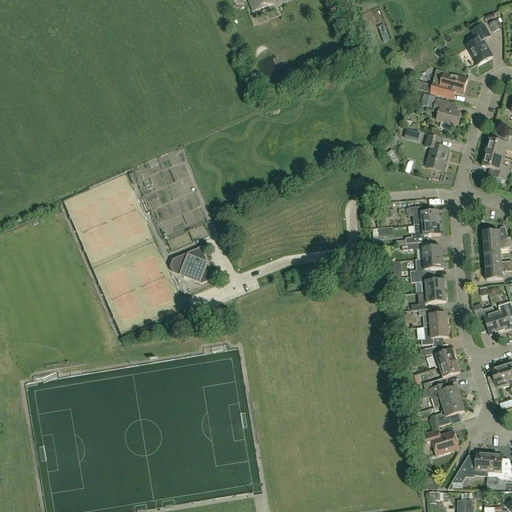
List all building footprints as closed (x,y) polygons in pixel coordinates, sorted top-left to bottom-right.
[(247,0),(253,13),(273,5),(270,0),(247,0)] [(483,41),(490,37),(484,26),(473,32),(477,39),(467,46),(478,66),(493,57),(483,41)] [(448,63),(459,56),(453,46),(442,53),(448,63)] [(288,57),(277,61),(281,71),(291,68),(288,57)] [(431,95),(446,99),(454,102),(456,94),(463,96),(468,80),(445,74),(441,89),(434,87),(431,95)] [(435,108),(437,102),(435,102),(435,98),(424,95),(421,106),(433,109),(433,108),(435,108)] [(437,122),(441,123),(440,128),(441,130),(448,132),(450,131),(451,126),(457,128),(461,114),(455,113),(457,106),(437,101),(437,102),(435,108),(434,112),(439,113),(437,122)] [(442,141),(429,137),(426,147),(432,149),(426,169),(444,173),(450,151),(440,148),(442,141)] [(490,141),(487,154),(504,159),(506,151),(511,152),(511,139),(504,137),(502,144),(490,141)] [(502,167),(504,159),(487,154),(483,168),(495,171),(493,178),(506,181),(509,169),(502,167)] [(427,214),(426,208),(410,209),(408,209),(408,217),(414,216),(415,227),(440,225),(439,212),(427,214)] [(441,236),(440,225),(415,227),(415,233),(412,233),(412,237),(407,238),(406,239),(406,245),(408,245),(420,244),(429,243),(428,237),(441,236)] [(483,233),(484,245),(511,243),(511,238),(500,239),(499,232),(483,233)] [(511,248),(511,243),(484,245),(485,257),(501,256),(501,249),(511,248)] [(206,261),(201,248),(188,254),(181,272),(183,278),(201,285),(214,279),(209,267),(206,266),(205,264),(206,261)] [(442,248),(432,249),(423,250),(424,261),(443,260),(442,248)] [(511,262),(502,263),(501,256),(485,257),(486,269),(511,267),(511,262)] [(443,270),(443,260),(424,261),(425,272),(443,270)] [(511,267),(486,269),(487,282),(503,280),(503,273),(511,272),(511,267)] [(424,283),(423,278),(411,279),(412,284),(422,283),(423,295),(445,293),(444,282),(424,283)] [(446,303),(445,293),(423,295),(424,305),(415,306),(415,304),(409,305),(410,310),(408,311),(409,312),(412,312),(426,311),(426,305),(446,303)] [(501,313),(495,315),(501,333),(511,330),(510,325),(511,324),(511,306),(511,304),(499,307),(501,313)] [(501,333),(495,315),(489,317),(487,311),(483,312),(482,308),(474,311),(481,334),(488,332),(490,337),(501,333)] [(426,311),(412,312),(413,318),(420,317),(423,317),(424,329),(448,327),(447,315),(442,315),(441,310),(426,311)] [(449,339),(448,327),(424,329),(425,335),(425,340),(422,341),(422,347),(434,346),(433,340),(449,339)] [(433,356),(434,362),(437,369),(440,368),(456,363),(453,351),(450,352),(447,346),(425,350),(427,357),(433,356)] [(460,374),(456,363),(440,368),(443,379),(460,374)] [(511,364),(503,367),(510,387),(509,384),(511,383),(511,364)] [(510,387),(503,367),(491,371),(493,377),(487,378),(495,401),(501,399),(498,391),(510,387)] [(430,384),(432,390),(441,387),(444,386),(442,380),(430,384)] [(457,388),(452,390),(450,384),(441,387),(432,390),(427,391),(428,392),(425,393),(427,397),(429,396),(430,399),(432,398),(435,409),(443,406),(461,401),(457,388)] [(511,400),(503,405),(505,411),(511,407),(511,400)] [(465,413),(461,401),(443,406),(445,412),(442,413),(442,415),(436,417),(436,416),(432,417),(430,422),(434,432),(440,430),(439,428),(452,424),(453,426),(462,423),(460,415),(465,413)] [(422,438),(426,449),(434,446),(437,456),(459,449),(454,434),(441,438),(439,433),(422,438)] [(488,478),(491,454),(477,453),(475,457),(468,457),(465,463),(447,491),(453,491),(453,489),(462,490),(462,484),(466,478),(473,478),(476,476),(488,478)] [(504,455),(491,454),(488,478),(498,478),(500,480),(511,481),(511,473),(510,469),(511,469),(511,468),(509,460),(503,460),(504,455)] [(498,478),(488,478),(487,486),(499,487),(500,480),(498,478)] [(429,493),(430,505),(436,505),(436,502),(440,502),(440,494),(429,493)] [(465,511),(465,508),(465,502),(466,502),(465,495),(462,495),(462,502),(458,502),(457,511),(465,511)] [(473,511),(473,508),(472,508),(472,502),(466,502),(465,502),(465,508),(465,511),(473,511)]
